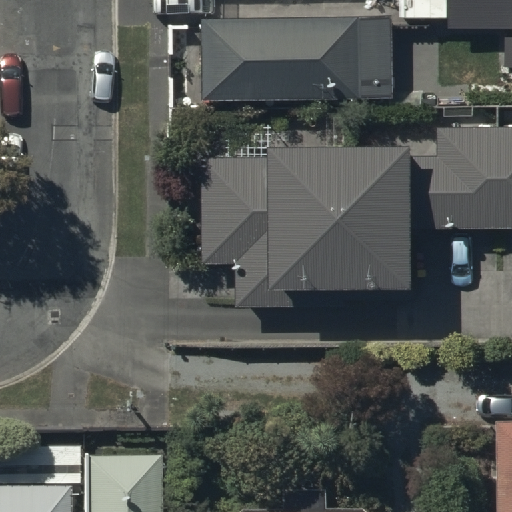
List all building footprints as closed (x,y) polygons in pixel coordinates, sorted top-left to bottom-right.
[(388,16),(200,18),(201,95),(389,94),(388,16)] [(274,158),(204,158),(206,265),(230,265),(231,310),(346,309),(346,300),(424,299),(423,232),(511,230),(511,127),(438,128),(439,156),(417,156),(417,144),(274,146),(274,158)] [(511,511),(511,418),(499,418),(498,511),(511,511)] [(161,511),(162,448),(82,447),(81,511),(161,511)] [(71,511),(71,483),(0,483),(0,511),(71,511)]
